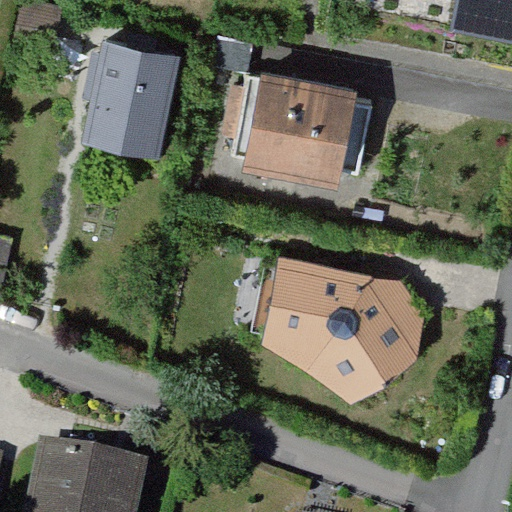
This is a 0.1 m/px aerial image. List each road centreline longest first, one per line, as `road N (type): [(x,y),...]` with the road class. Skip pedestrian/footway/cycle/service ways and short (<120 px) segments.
road 1 (residential): [(460,511),(0,345)]
road 2 (residential): [(511,349),(479,511)]
